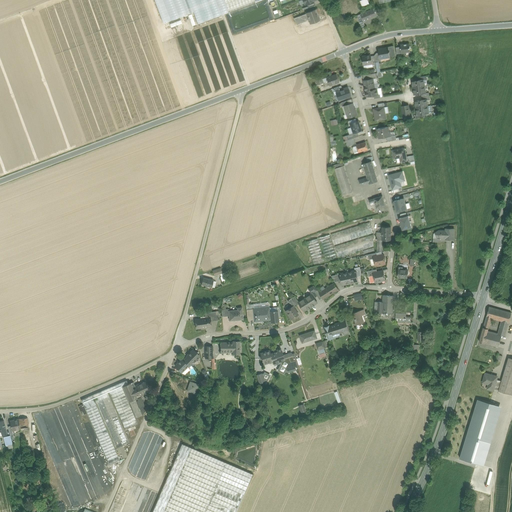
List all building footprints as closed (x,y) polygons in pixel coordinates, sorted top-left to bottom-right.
[(189,0),(154,0),(164,24),(194,13),(189,0)] [(223,0),(189,0),(194,13),(198,23),(228,12),(223,0)] [(223,0),(228,12),(256,2),(254,0),(223,0)] [(373,9),(367,12),(370,19),(376,17),(373,9)] [(316,10),(306,13),(307,14),(309,20),(310,24),(320,21),(320,20),(319,21),(317,14),(316,10)] [(367,12),(360,14),(363,22),(370,19),(367,12)] [(301,16),(300,16),(294,19),(296,25),(309,20),(307,14),(301,16)] [(363,22),(360,14),(357,16),(362,29),(363,28),(364,32),(367,31),(363,22)] [(409,44),(403,44),(403,45),(400,45),(401,47),(401,48),(401,53),(406,53),(406,52),(410,51),(409,44)] [(388,48),(378,49),(379,53),(380,59),(384,58),(390,57),(388,48)] [(371,55),(362,57),(363,65),(372,64),(372,62),(371,56),(371,55)] [(337,74),(331,76),(327,77),(328,81),(330,86),(339,82),(337,74)] [(321,76),(315,78),(318,85),(321,84),(323,83),(322,79),(321,76)] [(363,81),(365,91),(375,90),(374,88),(373,79),(363,81)] [(419,80),(412,81),(413,88),(424,86),(423,80),(419,80)] [(424,86),(413,88),(414,95),(425,93),(424,86)] [(348,88),(339,91),(341,98),(345,97),(351,95),(348,88)] [(375,90),(365,91),(366,97),(374,96),(378,95),(377,89),(375,89),(375,90)] [(422,100),(415,101),(416,108),(427,106),(426,100),(426,99),(422,100)] [(349,104),(344,106),(348,118),(357,115),(356,111),(355,111),(353,103),(349,104)] [(408,106),(402,107),(404,121),(410,120),(408,106)] [(427,106),(416,108),(417,115),(424,114),(428,113),(431,113),(432,112),(431,106),(430,106),(427,106)] [(384,107),(373,109),(375,121),(386,119),(384,107)] [(355,122),(350,124),(353,133),(353,134),(357,132),(362,131),(358,121),(355,122)] [(388,127),(377,129),(379,139),(387,137),(391,136),(390,132),(389,132),(388,127)] [(347,140),(346,141),(348,147),(356,144),(354,138),(347,140)] [(366,142),(356,145),(357,147),(359,152),(359,153),(368,150),(366,142)] [(405,148),(392,151),(394,159),(396,158),(401,157),(402,162),(407,161),(405,148)] [(371,161),(363,164),(366,174),(375,171),(371,161)] [(344,165),(334,168),(343,196),(353,193),(344,165)] [(375,171),(366,174),(367,178),(359,180),(361,186),(369,183),(369,184),(378,181),(375,171)] [(402,172),(389,175),(393,189),(401,187),(400,182),(401,179),(404,179),(402,172)] [(382,196),(374,199),(369,200),(370,203),(375,202),(377,208),(385,205),(382,196)] [(352,197),(344,199),(346,205),(354,203),(352,197)] [(407,209),(404,198),(394,201),(397,211),(407,209)] [(408,216),(399,218),(402,230),(412,227),(408,216)] [(370,222),(331,234),(335,245),(373,233),(370,222)] [(391,240),(391,227),(382,227),(382,231),(381,231),(381,232),(382,232),(382,240),(383,240),(391,240)] [(446,231),(439,231),(437,232),(438,238),(442,238),(446,238),(446,239),(448,239),(454,239),(454,229),(446,229),(446,231)] [(437,232),(433,234),(433,242),(441,242),(442,238),(438,238),(437,232)] [(373,234),(335,246),(338,257),(374,246),(373,234)] [(330,235),(319,238),(326,261),(337,257),(330,235)] [(318,238),(307,242),(314,265),(325,261),(318,238)] [(384,255),(374,257),(374,259),(371,260),(372,265),(375,265),(375,266),(379,265),(380,266),(382,265),(382,264),(385,263),(384,255)] [(325,264),(305,269),(306,273),(327,268),(325,264)] [(408,270),(403,270),(403,267),(399,267),(398,277),(407,278),(408,270)] [(355,271),(348,273),(350,283),(358,282),(357,277),(356,271),(355,271)] [(377,272),(373,273),(374,276),(375,282),(379,281),(379,282),(382,282),(382,281),(385,280),(383,271),(377,272)] [(222,273),(219,274),(223,283),(229,281),(226,272),(222,273)] [(348,273),(340,274),(341,281),(342,285),(350,283),(348,273)] [(214,280),(203,277),(201,285),(212,288),(214,280)] [(334,283),(325,289),(319,293),(322,298),(323,299),(323,300),(338,290),(334,283)] [(308,289),(311,294),(312,294),(313,297),(317,295),(315,292),(317,291),(314,285),(308,289)] [(312,294),(305,298),(311,307),(315,305),(315,304),(317,303),(313,297),(312,294)] [(393,296),(384,295),(383,302),(383,313),(392,314),(393,296)] [(299,302),(295,296),(291,299),(296,306),(300,304),(299,303),(299,302)] [(311,307),(305,298),(299,302),(299,303),(300,304),(304,311),(306,310),(307,310),(311,307)] [(296,306),(291,299),(288,301),(289,303),(290,303),(293,307),(293,306),(294,308),(296,306)] [(293,307),(290,308),(289,308),(286,309),(286,311),(291,319),(298,315),(294,308),(293,306),(293,307)] [(238,310),(229,311),(230,321),(243,319),(242,307),(237,308),(238,310)] [(269,307),(253,309),(254,314),(254,320),(255,322),(270,320),(270,312),(269,307)] [(511,313),(489,307),(486,317),(491,318),(501,321),(508,323),(511,313)] [(364,310),(352,313),(353,316),(355,320),(356,325),(364,323),(362,315),(365,314),(364,310)] [(205,313),(206,318),(210,318),(210,322),(218,321),(219,314),(219,311),(205,313)] [(277,311),(270,312),(270,320),(271,320),(271,322),(278,322),(278,317),(277,311)] [(406,312),(396,312),(396,321),(411,322),(411,316),(406,316),(406,312)] [(206,318),(195,320),(195,323),(197,323),(197,329),(198,329),(206,327),(206,328),(211,327),(210,322),(210,318),(206,318)] [(341,323),(330,327),(329,326),(324,328),(327,337),(328,340),(333,338),(332,335),(333,335),(332,334),(343,331),(344,335),(350,333),(346,321),(340,322),(341,323)] [(508,323),(501,321),(499,328),(507,330),(508,323)] [(489,325),(484,324),(479,342),(487,344),(491,332),(488,331),(489,325)] [(507,330),(499,328),(498,334),(502,335),(505,336),(507,330)] [(315,331),(299,336),(302,343),(317,338),(315,331)] [(498,334),(491,332),(487,344),(498,347),(502,335),(498,334)] [(233,353),(233,342),(220,342),(220,353),(233,353)] [(323,342),(316,344),(318,350),(325,348),(323,342)] [(281,349),(270,352),(273,362),(274,365),(281,363),(281,361),(284,360),(283,355),(281,349)] [(196,352),(193,350),(187,356),(187,357),(193,363),(198,358),(196,357),(198,355),(198,352),(196,352)] [(270,350),(260,353),(264,364),(268,363),(271,362),(273,362),(270,352),(270,350)] [(291,352),(283,355),(284,360),(287,359),(287,360),(289,359),(290,362),(294,361),(294,363),(297,362),(296,358),(294,353),(292,354),(291,352)] [(193,363),(187,357),(185,359),(191,365),(193,363)] [(511,358),(509,358),(498,391),(510,395),(511,389),(511,358)] [(183,361),(181,359),(175,366),(177,368),(177,371),(180,371),(182,369),(184,371),(188,366),(183,361)] [(191,365),(185,359),(183,361),(188,366),(189,367),(191,365)] [(294,361),(290,362),(289,359),(287,360),(287,359),(284,360),(281,361),(281,363),(277,371),(284,374),(286,372),(287,373),(296,370),(296,369),(299,368),(298,365),(297,362),(294,363),(294,361)] [(262,373),(256,375),(259,384),(265,382),(262,374),(262,373)] [(497,377),(485,374),(483,383),(489,384),(488,389),(493,390),(494,389),(495,389),(497,380),(496,380),(497,377)] [(127,380),(81,400),(82,401),(83,403),(93,398),(95,398),(107,392),(109,392),(122,386),(123,386),(128,384),(127,380)] [(145,382),(139,385),(139,384),(135,386),(133,382),(130,383),(132,389),(131,390),(133,393),(134,393),(136,398),(137,398),(136,396),(138,395),(149,391),(145,382)] [(196,384),(190,382),(188,389),(192,391),(191,392),(195,394),(198,387),(196,386),(196,384)] [(132,389),(130,383),(128,384),(123,386),(129,401),(135,399),(136,398),(134,393),(133,393),(131,390),(132,389)] [(122,386),(109,392),(125,429),(134,425),(138,424),(122,386)] [(129,443),(107,392),(95,398),(116,448),(122,446),(129,443)] [(93,398),(83,403),(84,407),(95,403),(95,402),(95,401),(95,400),(94,400),(93,398)] [(142,416),(135,399),(129,401),(137,418),(142,416)] [(142,399),(136,401),(139,407),(146,408),(142,399)] [(502,406),(478,399),(467,436),(491,443),(502,406)] [(95,403),(84,407),(109,465),(120,460),(95,403)] [(28,418),(19,419),(20,428),(22,428),(29,427),(28,418)] [(19,419),(10,420),(11,425),(12,430),(20,428),(19,419)] [(10,435),(3,436),(5,445),(12,444),(10,438),(10,435)] [(491,443),(467,436),(460,458),(484,466),(491,443)] [(236,511),(253,474),(182,444),(152,511),(236,511)] [(126,456),(122,446),(116,448),(121,458),(126,456)] [(73,483),(80,504),(108,493),(107,490),(104,491),(103,487),(100,488),(101,490),(98,491),(96,485),(84,489),(82,484),(84,483),(84,481),(81,482),(81,480),(73,483)]
